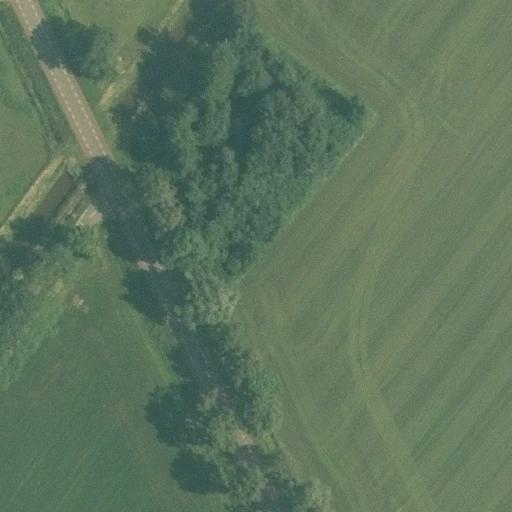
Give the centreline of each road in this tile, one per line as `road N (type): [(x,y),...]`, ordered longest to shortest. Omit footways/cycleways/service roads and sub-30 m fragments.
road 1 (secondary): [(270,511),(118,200)]
road 2 (secondary): [(118,200),(20,0)]
road 3 (unclassified): [(0,338),(87,217),(118,200)]
